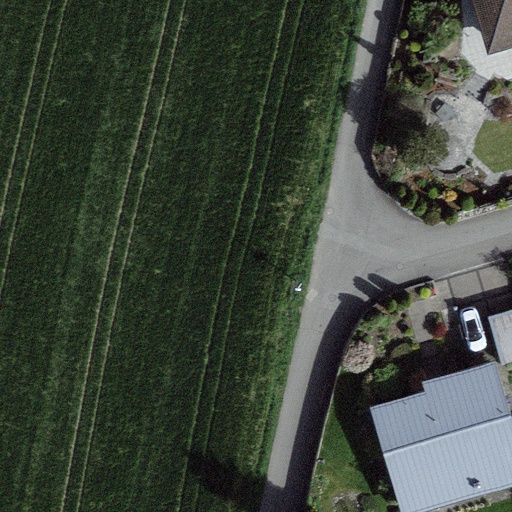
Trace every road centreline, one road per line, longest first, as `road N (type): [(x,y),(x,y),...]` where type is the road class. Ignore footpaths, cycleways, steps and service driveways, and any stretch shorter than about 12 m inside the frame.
road 1 (residential): [(331,254),(278,511)]
road 2 (residential): [(381,0),(331,254)]
road 3 (residential): [(331,254),(511,207)]
